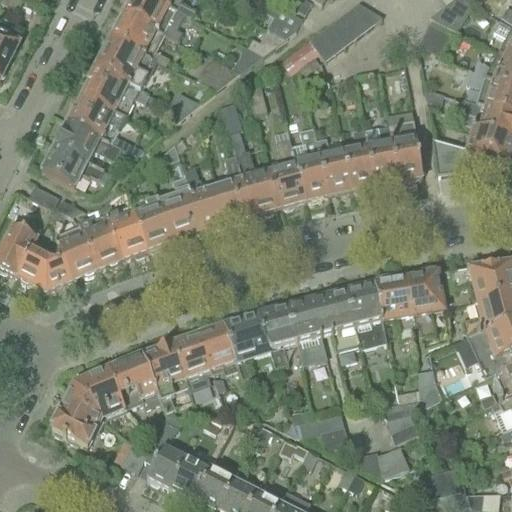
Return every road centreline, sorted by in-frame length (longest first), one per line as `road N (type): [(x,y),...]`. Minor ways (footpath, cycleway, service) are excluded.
road 1 (residential): [(41,356),(149,302),(237,272),(511,220)]
road 2 (track): [(409,37),(439,228)]
road 3 (residential): [(17,140),(87,0)]
